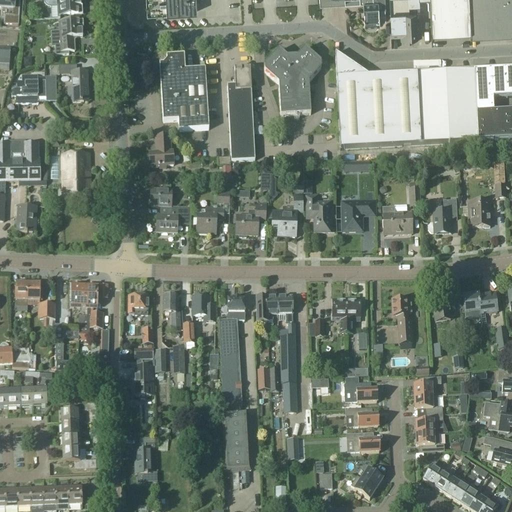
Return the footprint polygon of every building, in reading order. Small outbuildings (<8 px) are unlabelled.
[(0,0),(0,7),(2,8),(1,17),(5,17),(4,26),(19,27),(20,0),(0,0)] [(43,0),(44,1),(46,4),(48,6),(51,7),(59,6),(59,14),(82,13),(80,0),(43,0)] [(145,0),(147,15),(196,12),(195,0),(145,0)] [(319,0),(320,4),(344,2),(345,5),(360,4),(360,2),(363,2),(363,10),(358,11),(359,17),(361,17),(364,20),(364,27),(367,30),(375,30),(382,22),(385,22),(385,10),(378,10),(378,2),(374,2),(373,0),(319,0)] [(419,8),(419,1),(418,0),(389,0),(390,14),(409,13),(409,8),(419,8)] [(429,0),(431,34),(471,32),(469,0),(429,0)] [(511,34),(511,0),(469,0),(471,32),(471,36),(511,34)] [(416,13),(409,13),(390,14),(391,37),(400,37),(401,40),(417,40),(417,37),(421,37),(420,21),(416,21),(416,13)] [(75,52),(75,51),(75,46),(74,38),(77,37),(83,37),(82,21),(60,23),(61,31),(51,32),(52,48),(55,47),(56,56),(69,55),(69,53),(75,52)] [(0,48),(0,70),(9,71),(10,49),(0,48)] [(320,64),(304,50),(297,58),(287,59),(278,51),(264,67),(264,73),(278,85),(280,117),(310,116),(308,84),(321,70),(320,64)] [(416,75),(363,78),(363,74),(338,54),(343,150),(476,143),(473,72),(428,75),(428,74),(416,75)] [(184,72),(184,57),(166,58),(166,62),(163,66),(159,66),(162,123),(178,122),(178,133),(208,131),(204,71),(184,72)] [(77,67),(60,68),(60,76),(73,76),(73,83),(74,103),(89,102),(88,72),(78,72),(77,67)] [(241,69),(241,68),(240,68),(240,67),(239,67),(238,67),(238,68),(237,68),(237,69),(236,70),(237,75),(234,75),(235,86),(227,86),(230,162),(254,161),(253,136),(262,136),(262,129),(253,129),(250,69),(241,69)] [(511,70),(473,72),(476,143),(511,141),(511,112),(493,113),(492,100),(511,99),(511,70)] [(39,79),(39,74),(24,74),(24,82),(19,82),(19,89),(13,89),(13,96),(17,96),(17,104),(46,103),(45,79),(39,79)] [(55,79),(45,79),(46,103),(56,103),(55,79)] [(170,153),(169,137),(155,138),(156,154),(149,154),(150,168),(173,167),(172,153),(170,153)] [(0,182),(30,182),(38,182),(37,145),(25,145),(25,142),(9,142),(9,145),(0,144),(0,182)] [(48,173),(58,172),(57,153),(48,153),(48,173)] [(90,200),(90,155),(63,155),(63,199),(90,200)] [(368,163),(343,164),(343,173),(368,173),(368,163)] [(230,167),(222,168),(223,182),(230,182),(230,167)] [(496,200),(506,200),(505,187),(495,188),(496,200)] [(411,208),(420,208),(419,188),(410,189),(411,208)] [(170,208),(170,192),(151,191),(150,207),(161,208),(170,208)] [(218,194),(217,204),(223,205),(229,205),(230,195),(218,194)] [(272,213),(272,228),(278,229),(277,238),(295,239),(296,214),(303,214),(304,196),(292,195),(292,208),(283,208),(282,214),(272,213)] [(316,204),(316,198),(306,198),(306,220),(314,220),(314,234),(330,234),(329,204),(316,204)] [(430,224),(427,227),(427,232),(431,235),(434,235),(450,234),(449,221),(457,221),(456,202),(443,202),(444,214),(433,215),(433,224),(430,224)] [(342,234),(362,233),(361,219),(375,218),(374,203),(341,204),(342,234)] [(489,228),(488,217),(490,217),(489,203),(468,204),(468,219),(471,219),(471,229),(489,228)] [(36,232),(36,206),(20,205),(19,232),(36,232)] [(238,237),(247,237),(257,238),(258,223),(266,223),(266,205),(257,205),(257,212),(248,212),(248,217),(236,217),(235,237),(238,237)] [(170,208),(161,208),(160,217),(157,217),(157,234),(176,234),(176,226),(190,227),(190,209),(170,208)] [(197,217),(196,235),(209,236),(215,236),(216,221),(224,222),(224,219),(224,210),(223,210),(206,209),(205,218),(197,217)] [(394,215),(394,209),(382,209),(383,237),(411,236),(410,215),(394,215)] [(27,302),(27,285),(15,284),(15,312),(27,312),(27,306),(27,302)] [(27,302),(27,306),(39,306),(39,304),(39,285),(27,285),(27,302)] [(85,301),(85,286),(71,286),(71,309),(86,309),(86,301),(85,301)] [(89,317),(89,329),(102,330),(102,314),(95,314),(95,310),(96,310),(97,286),(85,286),(85,301),(86,301),(86,309),(87,310),(87,317),(89,317)] [(107,287),(98,287),(97,300),(107,301),(107,287)] [(480,296),(480,294),(462,297),(465,321),(475,319),(474,313),(479,312),(480,319),(485,319),(484,315),(497,314),(494,294),(480,296)] [(147,317),(148,298),(128,298),(128,315),(135,315),(135,317),(147,317)] [(176,314),(176,298),(163,298),(162,314),(170,314),(171,333),(180,333),(180,314),(176,314)] [(215,324),(216,307),(209,307),(210,299),(192,298),(191,317),(204,317),(204,323),(215,324)] [(278,299),(278,316),(286,316),(286,326),(288,326),(289,338),(280,338),(281,385),(283,385),(284,414),(297,414),(294,325),(292,326),(291,298),(278,299)] [(239,413),(234,323),(244,322),(245,299),(227,300),(227,322),(218,322),(221,368),(220,368),(223,414),(221,414),(225,474),(250,473),(247,413),(239,413)] [(256,324),(267,323),(267,299),(256,299),(256,324)] [(273,316),(278,316),(278,299),(267,299),(267,323),(267,327),(273,327),(273,316)] [(398,301),(392,301),(393,318),(399,317),(399,323),(398,323),(399,345),(411,345),(410,322),(407,322),(406,315),(412,314),(411,302),(406,302),(406,301),(403,301),(402,300),(399,300),(398,301)] [(435,323),(450,321),(447,301),(432,303),(435,323)] [(333,302),(333,318),(340,318),(340,322),(339,322),(339,335),(346,336),(346,318),(346,302),(333,302)] [(346,318),(346,336),(353,336),(353,322),(352,322),(352,318),(358,318),(358,302),(346,302),(346,318)] [(55,305),(39,304),(39,306),(39,320),(44,320),(55,320),(55,305)] [(89,317),(87,317),(84,317),(83,332),(79,332),(79,340),(88,341),(89,329),(89,317)] [(324,322),(315,322),(315,338),(324,338),(324,322)] [(451,335),(459,334),(458,324),(449,325),(451,335)] [(188,344),(193,344),(194,344),(194,325),(183,326),(184,345),(185,345),(188,344)] [(152,329),(142,330),(142,345),(147,345),(153,345),(152,329)] [(107,368),(109,331),(104,330),(103,353),(94,353),(93,368),(79,367),(79,373),(107,374),(107,368)] [(498,352),(508,350),(506,330),(495,331),(498,352)] [(468,335),(459,336),(461,348),(469,346),(468,335)] [(427,346),(427,355),(436,354),(436,345),(427,346)] [(172,376),(184,376),(184,347),(172,348),(172,376)] [(0,360),(13,359),(12,349),(0,349),(0,360)] [(29,370),(29,357),(28,350),(14,349),(14,370),(29,370)] [(153,350),(134,350),(134,360),(153,360),(153,350)] [(155,373),(165,373),(164,352),(154,352),(155,373)] [(29,354),(29,370),(36,370),(37,355),(29,354)] [(204,372),(214,372),(213,357),(204,358),(204,372)] [(461,357),(453,358),(455,369),(463,368),(461,357)] [(55,362),(55,371),(67,372),(67,363),(55,362)] [(133,398),(147,397),(147,390),(153,390),(152,368),(134,368),(135,380),(132,380),(133,398)] [(416,378),(428,377),(428,369),(416,369),(416,378)] [(259,392),(270,392),(270,371),(258,371),(259,392)] [(511,371),(498,372),(498,385),(502,385),(502,396),(511,396),(511,371)] [(478,374),(470,375),(472,386),(478,385),(478,381),(479,381),(478,374)] [(358,386),(358,379),(345,380),(345,386),(344,386),(344,392),(351,392),(352,404),(356,404),(356,405),(377,404),(376,402),(378,402),(378,393),(376,394),(376,391),(360,392),(360,386),(358,386)] [(413,399),(436,398),(436,386),(440,385),(440,379),(424,380),(424,386),(413,387),(413,399)] [(327,381),(311,382),(312,390),(328,389),(327,381)] [(33,391),(33,408),(46,407),(45,390),(33,391)] [(0,408),(8,409),(8,392),(0,391),(0,408)] [(8,409),(21,408),(20,391),(8,392),(8,409)] [(21,408),(33,408),(33,391),(20,391),(21,408)] [(426,417),(442,416),(441,410),(437,410),(436,398),(413,399),(414,412),(425,411),(426,417)] [(277,412),(273,412),(273,402),(268,402),(268,421),(277,421),(277,412)] [(511,405),(500,404),(500,407),(485,405),(483,418),(490,419),(489,432),(508,434),(509,430),(511,430),(511,405)] [(97,418),(96,405),(87,405),(87,411),(92,411),(92,418),(97,418)] [(361,417),(361,411),(345,412),(345,418),(352,418),(353,429),(358,429),(358,430),(378,429),(378,427),(379,427),(379,419),(377,419),(377,416),(361,417)] [(61,426),(78,425),(78,412),(61,413),(61,426)] [(415,436),(438,434),(438,423),(442,423),(442,416),(426,417),(426,423),(415,423),(415,436)] [(481,426),(482,419),(470,418),(469,424),(481,426)] [(466,424),(464,433),(474,435),(475,426),(466,424)] [(62,438),(79,437),(78,425),(61,426),(62,438)] [(438,434),(415,436),(416,448),(420,448),(420,454),(428,454),(435,454),(443,453),(443,447),(439,447),(438,434)] [(359,455),(379,454),(379,452),(380,452),(380,444),(379,444),(378,441),(364,442),(364,436),(347,436),(347,443),(353,443),(354,454),(359,454),(359,455)] [(62,451),(79,450),(79,437),(62,438),(62,451)] [(511,468),(511,445),(493,440),(485,439),(483,446),(491,448),(489,453),(494,454),(491,465),(511,470),(511,468)] [(158,444),(158,452),(167,452),(167,443),(158,443),(158,444)] [(155,451),(154,444),(140,445),(140,451),(134,452),(135,475),(137,475),(137,479),(139,482),(147,482),(149,479),(149,475),(152,475),(151,451),(155,451)] [(79,450),(62,451),(63,464),(74,463),(74,471),(96,470),(96,462),(80,463),(79,450)] [(463,459),(460,464),(466,468),(469,463),(463,459)] [(432,488),(441,474),(444,470),(434,464),(422,482),(432,488)] [(478,476),(481,471),(476,468),(473,472),(478,476)] [(360,481),(376,491),(383,480),(376,476),(378,473),(372,469),(369,472),(367,470),(360,481)] [(444,470),(441,474),(432,488),(441,494),(453,475),(455,472),(452,470),(449,474),(444,470)] [(481,471),(478,476),(484,480),(487,475),(481,471)] [(450,500),(462,481),(453,475),(441,494),(450,500)] [(376,491),(360,481),(357,478),(350,488),(354,490),(353,492),(356,493),(354,496),(360,500),(362,497),(368,501),(369,502),(376,491)] [(497,488),(500,483),(494,479),(491,484),(497,488)] [(459,506),(471,487),(462,481),(450,500),(459,506)] [(280,503),(281,487),(272,487),(272,503),(280,503)] [(468,511),(480,493),(471,487),(459,506),(468,511)] [(68,490),(68,507),(82,506),(81,489),(68,490)] [(43,508),(56,507),(55,490),(43,491),(43,508)] [(69,511),(68,507),(68,490),(55,490),(56,507),(56,511),(69,511)] [(18,509),(31,508),(30,491),(17,492),(18,509)] [(31,508),(43,508),(43,491),(30,491),(31,508)] [(5,509),(18,509),(17,492),(5,492),(5,509)] [(487,503),(486,503),(489,499),(480,493),(468,511),(480,511),(487,503)] [(487,503),(480,511),(494,511),(496,509),(499,505),(489,499),(486,503),(487,503)]
